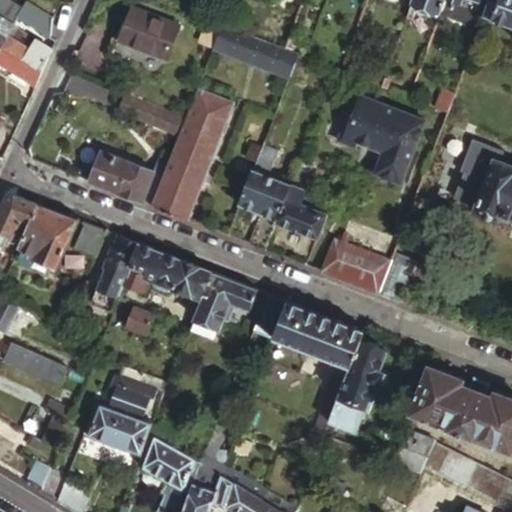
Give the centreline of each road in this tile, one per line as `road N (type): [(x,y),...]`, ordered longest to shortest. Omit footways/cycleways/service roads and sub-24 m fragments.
road 1 (residential): [(8,164),(511,364)]
road 2 (residential): [(8,164),(80,0)]
